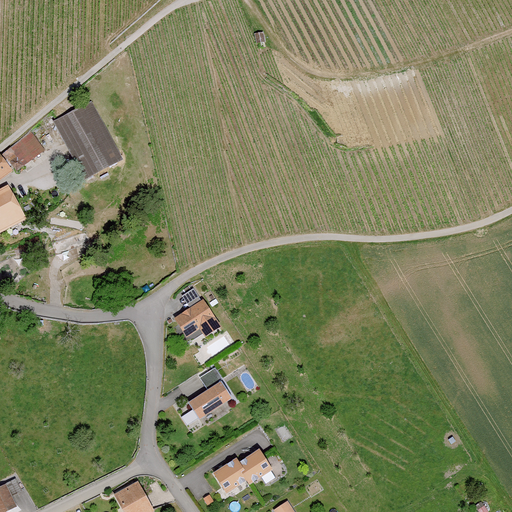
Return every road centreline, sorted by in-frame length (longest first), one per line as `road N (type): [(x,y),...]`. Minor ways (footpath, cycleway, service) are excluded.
road 1 (track): [(511,210),(415,236),(277,241),(197,269),(136,315)]
road 2 (residential): [(0,298),(144,322),(152,348),(153,459)]
road 3 (track): [(0,148),(184,0)]
